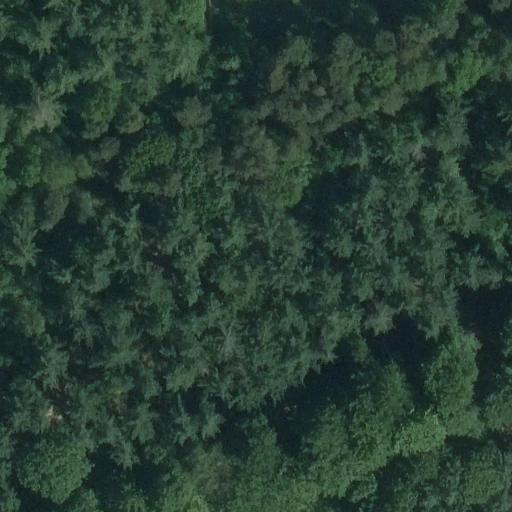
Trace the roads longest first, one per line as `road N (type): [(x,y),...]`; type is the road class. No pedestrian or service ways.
road 1 (track): [(100,511),(511,336)]
road 2 (track): [(189,0),(262,289)]
road 3 (track): [(262,289),(317,511)]
